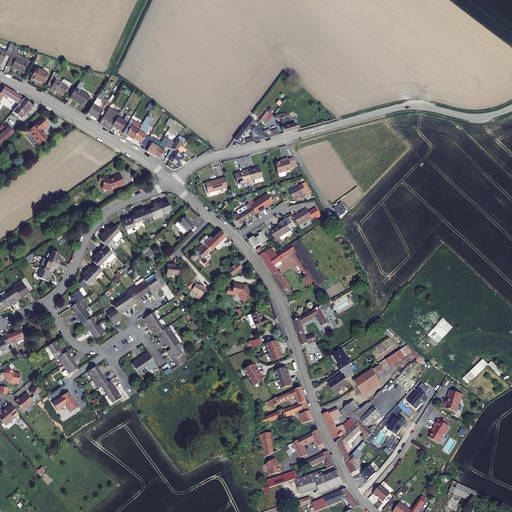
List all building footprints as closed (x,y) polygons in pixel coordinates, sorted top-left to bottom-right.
[(6,55),(0,51),(0,65),(1,66),(5,57),(10,60),(15,49),(10,46),(6,55)] [(27,65),(11,57),(7,67),(22,75),(27,65)] [(37,70),(30,83),(34,85),(35,83),(42,87),(47,75),(37,70)] [(53,75),(45,88),(50,90),(49,92),(57,96),(62,86),(55,82),(57,77),(53,75)] [(67,88),(62,86),(57,96),(61,98),(67,88)] [(0,92),(0,102),(5,95),(17,104),(21,98),(4,87),(1,93),(0,92)] [(74,90),(68,100),(79,107),(85,97),(74,90)] [(89,99),(85,97),(79,107),(82,109),(89,99)] [(23,99),(12,111),(20,118),(24,114),(25,115),(30,109),(29,108),(31,106),(23,99)] [(92,106),(86,116),(95,121),(98,116),(94,113),(97,109),(92,106)] [(109,107),(99,123),(110,130),(111,128),(117,119),(120,114),(109,107)] [(252,112),(249,116),(255,120),(258,116),(252,112)] [(282,112),(276,114),(273,117),(275,118),(278,118),(280,126),(279,127),(281,133),(295,129),(294,123),(286,125),(282,112)] [(255,120),(249,116),(232,139),(235,141),(235,142),(238,145),(241,144),(238,142),(248,129),(250,130),(253,125),(252,124),(255,120)] [(37,123),(28,131),(34,138),(33,138),(38,144),(43,141),(47,137),(44,134),(45,133),(42,130),(45,128),(44,127),(48,123),(43,117),(36,123),(37,123)] [(262,119),(260,117),(253,125),(256,127),(262,119)] [(122,122),(117,119),(111,128),(120,133),(128,120),(125,118),(122,122)] [(128,125),(122,134),(133,140),(140,128),(142,126),(134,122),(131,127),(128,125)] [(256,127),(253,125),(250,130),(256,135),(250,136),(251,141),(272,135),(269,131),(268,128),(261,131),(256,127)] [(9,127),(0,134),(0,145),(14,133),(9,127)] [(140,128),(133,140),(137,143),(137,142),(140,144),(140,145),(144,147),(147,141),(149,138),(140,132),(141,129),(140,128)] [(165,137),(158,148),(153,156),(159,160),(164,151),(161,149),(168,139),(165,137)] [(174,137),(167,147),(171,150),(177,141),(178,139),(174,137)] [(158,148),(147,141),(144,147),(142,150),(153,156),(158,148)] [(176,153),(180,145),(177,141),(171,150),(165,160),(178,167),(184,158),(176,153)] [(286,161),(277,163),(280,173),(294,169),(293,167),(299,165),(294,158),(291,159),(291,157),(285,159),(286,161)] [(253,167),(248,169),(251,180),(252,184),(267,180),(266,176),(265,177),(262,167),(254,169),(253,167)] [(245,171),(236,174),(239,183),(251,180),(248,169),(245,170),(245,171)] [(105,177),(100,176),(99,181),(104,182),(103,185),(104,187),(105,188),(111,189),(114,188),(115,189),(119,187),(119,186),(125,183),(121,174),(115,176),(115,177),(110,179),(105,178),(105,177)] [(226,177),(206,182),(209,192),(228,187),(226,177)] [(305,184),(291,192),(296,201),(310,194),(305,184)] [(255,201),(250,204),(257,214),(268,208),(267,206),(274,202),(269,194),(255,202),(255,201)] [(163,202),(158,204),(162,214),(172,210),(169,203),(164,205),(163,202)] [(155,208),(150,210),(153,217),(162,214),(158,204),(154,206),(155,208)] [(240,225),(257,214),(250,204),(246,206),(248,209),(240,215),(239,213),(234,216),(240,225)] [(145,209),(140,211),(144,221),(153,217),(150,210),(146,212),(145,209)] [(321,217),(317,209),(309,214),(307,210),(294,217),(299,226),(312,219),(313,222),(321,217)] [(137,215),(132,217),(134,225),(144,221),(140,211),(136,213),(137,215)] [(127,218),(121,220),(126,232),(136,228),(134,225),(132,217),(127,219),(127,218)] [(185,217),(178,223),(186,232),(187,233),(194,226),(185,217)] [(281,226),(271,232),(277,241),(293,231),(290,226),(292,225),(289,219),(280,225),(281,226)] [(177,223),(174,226),(183,235),(186,232),(178,223),(177,223)] [(109,230),(105,233),(113,241),(120,234),(114,228),(111,232),(109,230)] [(270,240),(265,232),(251,241),(256,249),(270,240)] [(104,239),(100,243),(106,248),(113,241),(105,233),(102,237),(104,239)] [(206,236),(199,243),(201,245),(197,248),(198,249),(194,253),(192,255),(198,261),(199,259),(206,267),(209,264),(203,257),(225,237),(221,233),(213,240),(211,242),(210,239),(206,236)] [(326,281),(299,240),(289,247),(293,253),(308,275),(302,280),(307,287),(313,282),(316,287),(326,281)] [(147,246),(140,252),(146,259),(153,253),(147,246)] [(293,253),(289,247),(278,255),(274,248),(265,254),(261,257),(261,258),(271,273),(276,269),(274,266),(293,253)] [(107,249),(100,256),(107,264),(115,256),(107,249)] [(54,252),(50,261),(60,265),(62,261),(59,260),(61,255),(54,252)] [(35,254),(32,253),(22,260),(31,264),(35,254)] [(98,262),(95,265),(99,269),(100,271),(107,264),(100,256),(96,260),(98,262)] [(50,261),(46,270),(53,273),(55,269),(58,270),(60,265),(50,261)] [(228,271),(224,275),(228,280),(243,268),(237,262),(227,270),(228,271)] [(174,263),(169,263),(168,274),(173,275),(173,273),(180,274),(181,265),(174,264),(174,263)] [(244,268),(239,273),(242,277),(247,273),(244,268)] [(44,269),(39,279),(50,284),(52,279),(51,278),(53,273),(46,270),(44,269)] [(104,275),(100,271),(99,269),(95,273),(93,271),(90,274),(98,282),(104,275)] [(155,279),(147,284),(150,290),(153,294),(157,291),(156,290),(160,287),(161,289),(167,285),(157,272),(152,275),(155,279)] [(289,290),(278,273),(273,276),(284,293),(289,290)] [(90,289),(98,282),(90,274),(86,278),(88,280),(85,283),(90,289)] [(152,275),(144,281),(147,284),(155,279),(152,275)] [(186,284),(191,290),(198,293),(197,294),(201,296),(206,286),(203,284),(202,286),(195,282),(193,279),(186,284)] [(144,281),(136,287),(142,297),(146,294),(145,293),(150,290),(147,284),(144,281)] [(23,283),(15,288),(21,296),(25,293),(26,295),(30,292),(23,283)] [(242,285),(235,283),(233,293),(234,294),(240,296),(244,303),(246,303),(249,301),(250,300),(248,296),(252,293),(248,288),(247,289),(245,287),(243,286),(242,285)] [(128,292),(130,295),(134,301),(137,298),(138,299),(142,297),(136,287),(128,292)] [(15,288),(7,293),(13,303),(17,300),(16,299),(21,296),(15,288)] [(77,291),(68,297),(71,301),(70,302),(73,306),(78,302),(82,300),(83,299),(77,291)] [(7,293),(0,297),(0,301),(3,306),(4,307),(8,304),(9,306),(13,303),(7,293)] [(130,295),(121,301),(128,311),(132,308),(131,307),(136,304),(134,301),(130,295)] [(342,315),(333,299),(320,307),(329,323),(342,315)] [(82,300),(78,302),(84,310),(87,308),(82,300)] [(112,307),(116,311),(118,315),(123,313),(123,314),(128,311),(121,301),(112,307)] [(84,310),(78,302),(73,306),(70,308),(72,312),(71,313),(74,317),(84,310)] [(329,323),(320,307),(300,319),(295,320),(304,345),(317,341),(315,334),(307,337),(303,324),(318,316),(323,326),(329,323)] [(90,319),(84,310),(74,317),(76,321),(78,321),(81,325),(90,319)] [(116,311),(107,317),(114,326),(118,323),(117,322),(121,320),(118,315),(116,311)] [(260,311),(251,315),(256,328),(268,323),(266,318),(264,319),(260,311)] [(155,312),(147,318),(149,322),(148,323),(150,328),(161,321),(155,312)] [(95,328),(90,319),(81,325),(84,329),(82,330),(85,334),(88,332),(95,328)] [(167,329),(161,321),(150,328),(153,332),(155,331),(158,335),(162,332),(167,329)] [(98,326),(95,328),(88,332),(91,337),(92,336),(95,340),(104,334),(98,326)] [(171,326),(167,329),(162,332),(165,336),(163,337),(166,342),(177,335),(171,326)] [(389,327),(385,332),(391,337),(395,332),(389,327)] [(17,331),(8,335),(12,343),(16,341),(17,344),(26,340),(22,330),(17,332),(17,331)] [(0,351),(8,348),(7,345),(12,343),(8,335),(0,338),(0,351)] [(182,343),(177,335),(166,342),(169,345),(170,344),(173,349),(179,345),(182,343)] [(436,346),(438,343),(429,335),(426,338),(436,346)] [(261,339),(251,343),(253,348),(263,344),(261,339)] [(277,340),(266,344),(273,362),(284,357),(283,355),(284,354),(278,342),(277,340)] [(55,342),(46,348),(51,356),(54,354),(57,358),(64,354),(59,345),(58,346),(55,342)] [(190,361),(179,345),(173,349),(169,352),(172,355),(173,355),(181,366),(190,361)] [(420,356),(408,345),(387,360),(392,367),(412,354),(417,359),(420,356)] [(46,348),(43,350),(48,358),(51,356),(46,348)] [(66,352),(64,354),(57,358),(63,367),(73,360),(70,355),(68,356),(66,352)] [(338,352),(329,358),(335,367),(333,368),(336,373),(337,373),(344,368),(348,365),(346,361),(345,362),(338,352)] [(145,354),(141,356),(148,367),(156,362),(150,353),(145,355),(145,354)] [(137,361),(133,363),(139,372),(148,367),(141,356),(136,359),(137,361)] [(491,360),(488,363),(483,358),(463,377),(468,383),(488,364),(500,377),(504,373),(491,360)] [(75,364),(73,360),(63,367),(68,375),(77,369),(74,365),(75,364)] [(254,363),(244,369),(255,385),(264,379),(263,377),(263,376),(256,365),(255,365),(254,363)] [(9,365),(3,371),(11,381),(19,382),(21,373),(15,372),(9,365)] [(287,366),(277,370),(283,388),(294,384),(293,382),(294,381),(289,368),(288,369),(287,366)] [(96,367),(87,372),(93,381),(103,374),(100,369),(99,370),(96,367)] [(349,376),(344,368),(337,373),(340,378),(326,387),(333,396),(347,386),(344,381),(346,380),(345,379),(349,376)] [(372,370),(353,382),(363,396),(381,384),(372,370)] [(106,378),(103,374),(93,381),(99,389),(102,387),(107,383),(104,379),(106,378)] [(111,381),(107,383),(102,387),(107,396),(117,389),(114,384),(113,385),(111,381)] [(20,396),(15,400),(23,409),(34,400),(34,399),(40,395),(38,393),(41,388),(35,383),(30,390),(35,393),(32,397),(27,391),(24,395),(21,397),(20,396)] [(422,384),(419,389),(425,394),(428,389),(422,384)] [(301,388),(273,401),(275,406),(298,396),(301,405),(306,403),(301,388)] [(120,393),(117,389),(107,396),(112,404),(122,398),(119,394),(120,393)] [(421,403),(419,402),(426,395),(425,394),(419,389),(407,402),(414,408),(416,410),(421,403)] [(445,402),(443,407),(455,411),(459,401),(462,394),(449,390),(447,397),(448,397),(447,401),(446,401),(445,401),(445,402)] [(70,391),(53,402),(58,410),(67,405),(71,412),(80,407),(74,397),(73,398),(72,395),(70,391)] [(17,409),(10,402),(9,403),(6,406),(6,407),(3,410),(1,408),(0,408),(0,416),(6,423),(13,416),(14,417),(18,414),(17,413),(19,411),(17,409)] [(355,402),(352,404),(352,403),(346,407),(344,405),(325,414),(336,441),(342,439),(368,415),(371,412),(366,406),(362,410),(358,413),(355,408),(358,406),(355,402)] [(313,422),(306,403),(301,405),(259,420),(260,427),(280,420),(283,427),(291,423),(290,420),(288,421),(287,418),(303,412),(304,415),(300,417),(303,426),(313,422)] [(369,404),(366,406),(371,412),(374,409),(369,404)] [(372,420),(368,415),(342,439),(337,443),(346,464),(351,458),(345,444),(361,430),(367,437),(355,451),(356,453),(366,441),(373,434),(366,425),(372,420)] [(390,431),(397,435),(406,420),(399,416),(396,419),(395,419),(388,430),(390,431)] [(438,428),(431,438),(440,444),(451,427),(440,420),(436,427),(438,428)] [(319,430),(295,443),(299,450),(304,461),(310,459),(304,445),(311,441),(313,445),(317,443),(321,450),(326,447),(319,430)] [(271,432),(260,434),(264,457),(276,451),(271,432)] [(369,444),(366,441),(356,453),(351,458),(346,464),(351,473),(352,474),(358,472),(354,465),(358,462),(356,459),(362,453),(360,452),(361,451),(362,451),(369,444)] [(328,451),(307,462),(309,466),(312,465),(313,466),(323,461),(326,466),(329,465),(330,468),(335,465),(328,451)] [(270,475),(282,471),(281,469),(280,463),(275,458),(265,464),(269,469),(270,475)] [(376,473),(369,466),(360,473),(367,481),(376,473)] [(269,486),(296,478),(294,470),(266,479),(269,486)] [(329,474),(320,477),(315,479),(322,495),(346,484),(338,470),(329,474)] [(315,479),(320,477),(318,472),(303,477),(305,482),(315,479)] [(454,482),(450,492),(457,495),(459,496),(464,486),(454,482)] [(392,494),(382,486),(375,494),(378,497),(385,503),(392,494)] [(477,492),(464,486),(459,496),(464,498),(463,501),(470,504),(477,492)] [(348,489),(327,498),(329,503),(324,505),(327,511),(332,509),(331,506),(348,499),(356,509),(361,506),(350,492),(348,489)] [(298,505),(311,502),(310,497),(297,499),(298,505)] [(422,500),(412,511),(419,511),(422,509),(421,509),(426,503),(422,500)] [(412,511),(414,511),(402,502),(394,511),(412,511)]
